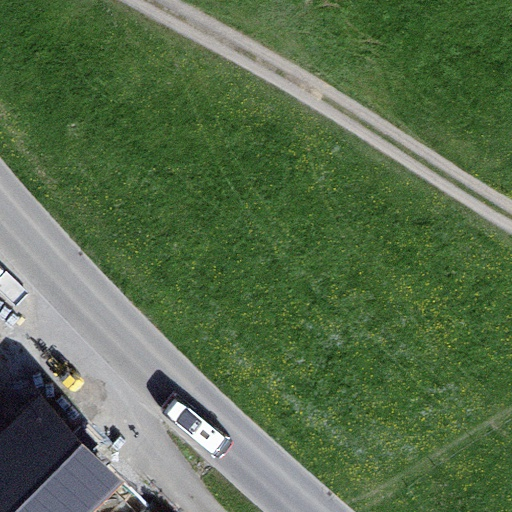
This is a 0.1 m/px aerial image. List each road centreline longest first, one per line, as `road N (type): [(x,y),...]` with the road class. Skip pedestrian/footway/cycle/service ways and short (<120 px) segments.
road 1 (track): [(106,0),(511,229)]
road 2 (tertiary): [(314,511),(57,269),(0,197)]
